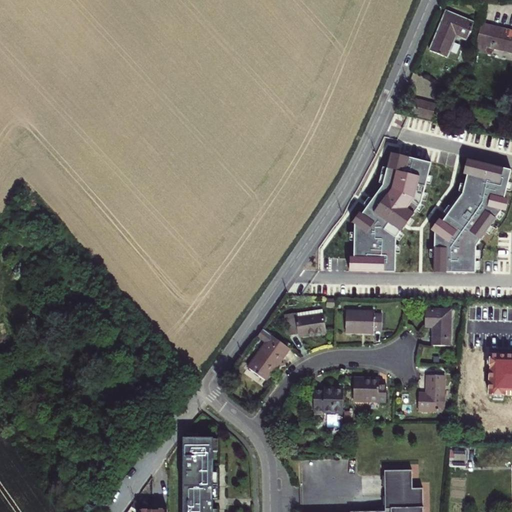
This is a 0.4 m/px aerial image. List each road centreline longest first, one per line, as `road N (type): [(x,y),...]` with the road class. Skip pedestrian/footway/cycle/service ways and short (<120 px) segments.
road 1 (residential): [(205,390),(340,195),(430,0)]
road 2 (residential): [(253,430),(287,385),(320,361),(410,361)]
road 3 (residential): [(205,390),(122,504)]
